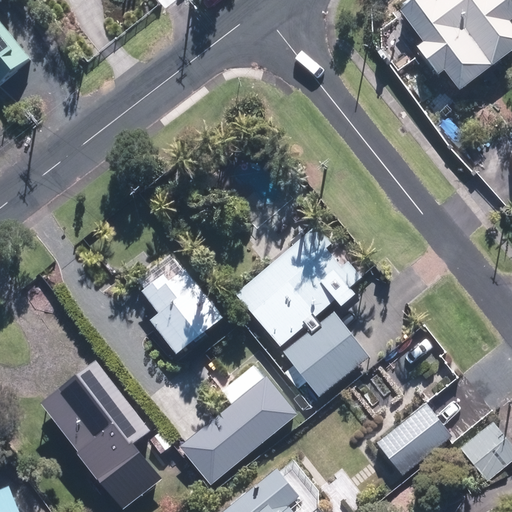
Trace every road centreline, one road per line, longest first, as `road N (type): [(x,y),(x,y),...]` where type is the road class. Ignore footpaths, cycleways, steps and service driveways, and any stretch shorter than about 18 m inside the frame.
road 1 (residential): [(266,13),(511,325)]
road 2 (tertiary): [(0,213),(266,13)]
